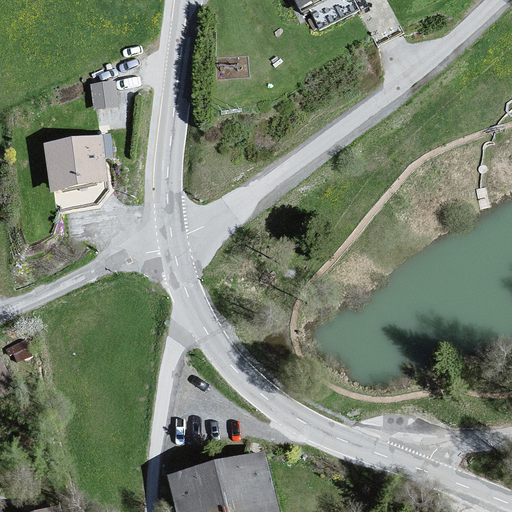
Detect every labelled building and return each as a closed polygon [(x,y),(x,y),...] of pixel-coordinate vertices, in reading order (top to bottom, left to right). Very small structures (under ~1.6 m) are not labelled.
[(296,0),(303,12),(328,0),(296,0)] [(116,81),(92,84),(96,111),(120,109),(116,81)] [(107,139),(46,146),(52,196),(113,188),(107,139)] [(3,353),(0,354),(0,398),(19,391),(3,353)] [(167,480),(177,511),(282,511),(268,452),(167,480)]
